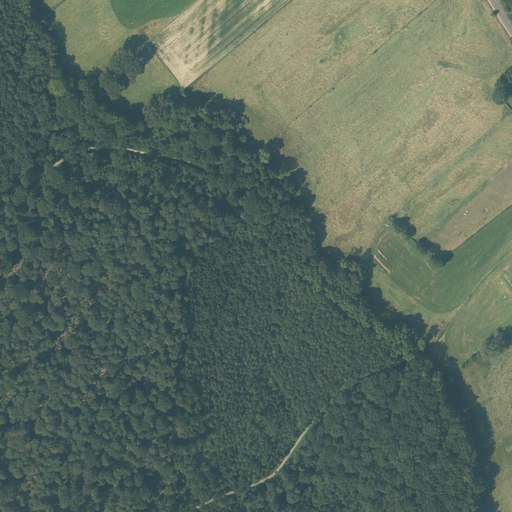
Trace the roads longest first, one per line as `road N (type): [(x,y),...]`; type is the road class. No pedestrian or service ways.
road 1 (track): [(407,362),(254,229),(195,162),(84,149),(18,188),(0,188)]
road 2 (track): [(407,362),(341,390),(269,478),(191,511)]
road 3 (track): [(462,511),(447,422),(407,362)]
